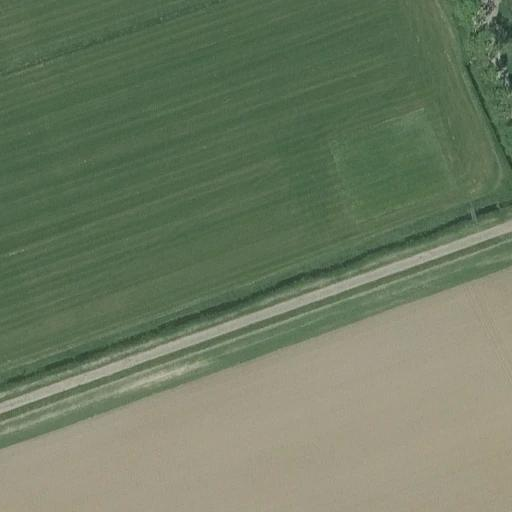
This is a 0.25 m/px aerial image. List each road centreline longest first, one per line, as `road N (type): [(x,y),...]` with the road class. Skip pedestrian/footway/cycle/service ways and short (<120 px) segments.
road 1 (unclassified): [(0,414),(511,224)]
road 2 (unclassified): [(511,112),(465,0)]
